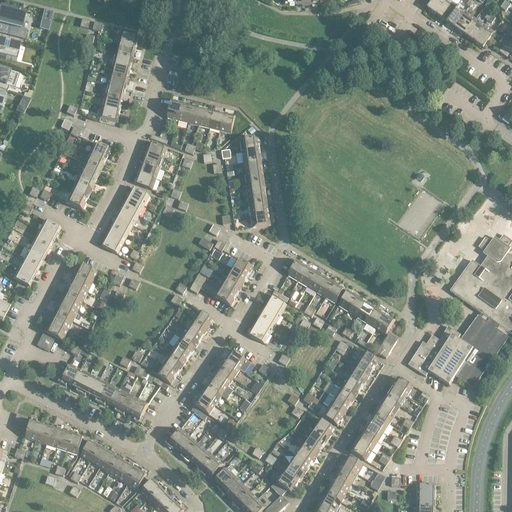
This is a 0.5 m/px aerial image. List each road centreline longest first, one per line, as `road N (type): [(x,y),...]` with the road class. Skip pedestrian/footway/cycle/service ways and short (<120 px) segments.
road 1 (residential): [(6,385),(41,297),(70,245),(92,227),(151,117),(166,58)]
road 2 (residential): [(142,454),(272,266)]
road 3 (residential): [(448,511),(448,475),(465,411),(393,363)]
road 4 (residential): [(6,385),(142,454)]
